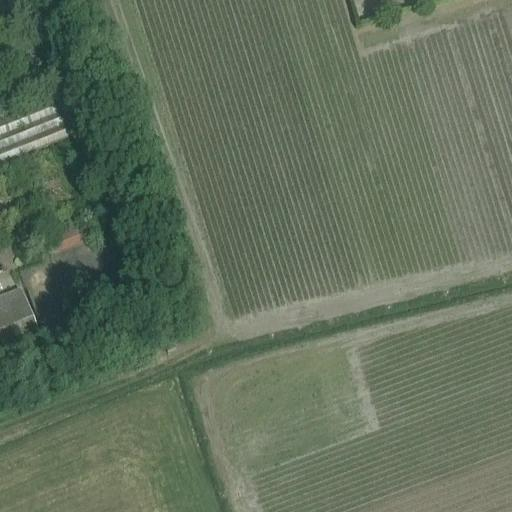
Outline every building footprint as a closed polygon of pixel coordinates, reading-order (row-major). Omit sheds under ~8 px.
[(74,46),(44,56),(52,76),(75,68),(81,66),(77,55),(74,46)] [(76,93),(0,123),(0,165),(89,130),(76,93)] [(81,229),(44,244),(49,258),(87,243),(81,229)] [(6,273),(0,274),(0,292),(11,289),(6,273)] [(0,374),(46,356),(21,290),(0,298),(0,374)]
